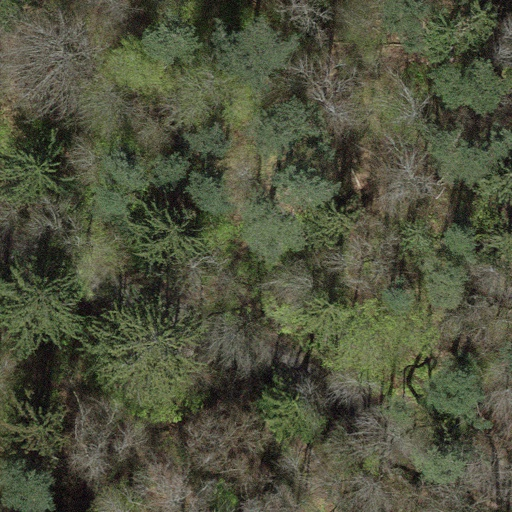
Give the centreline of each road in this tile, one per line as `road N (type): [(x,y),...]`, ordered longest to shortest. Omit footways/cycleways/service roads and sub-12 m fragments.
road 1 (track): [(194,336),(511,487)]
road 2 (track): [(0,242),(194,336)]
